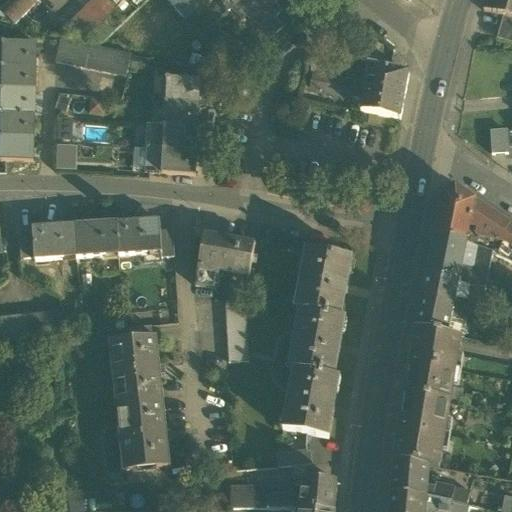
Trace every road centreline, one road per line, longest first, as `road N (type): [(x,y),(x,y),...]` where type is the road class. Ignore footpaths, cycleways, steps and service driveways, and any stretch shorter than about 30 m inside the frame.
road 1 (residential): [(0,189),(178,196),(406,235)]
road 2 (secondary): [(363,511),(406,235)]
